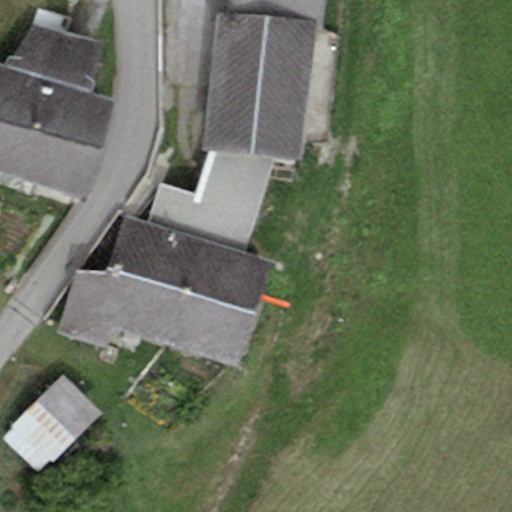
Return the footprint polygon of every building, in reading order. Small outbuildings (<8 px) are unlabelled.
[(216,11),(203,150),(206,151),(276,157),(302,160),(314,30),(321,30),(324,0),(231,0),(229,12),(216,11)] [(7,67),(0,64),(0,173),(79,200),(113,98),(93,92),(101,42),(37,23),(7,67)] [(276,157),(206,151),(194,195),(188,211),(208,217),(201,237),(245,253),(276,157)] [(107,271),(76,270),(56,333),(108,349),(113,330),(240,370),(269,263),(245,253),(201,237),(208,217),(188,211),(194,195),(158,183),(148,223),(124,217),(107,271)] [(63,376),(2,438),(41,476),(102,413),(63,376)]
